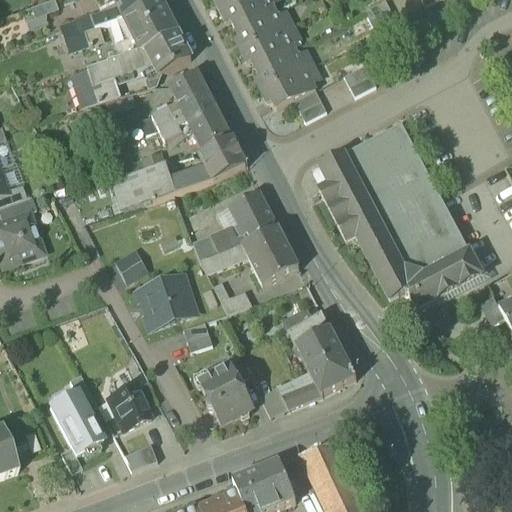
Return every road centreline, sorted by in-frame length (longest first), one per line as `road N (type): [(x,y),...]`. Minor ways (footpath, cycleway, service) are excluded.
road 1 (residential): [(213,468),(154,360),(137,348),(99,283),(0,301)]
road 2 (tertiary): [(264,168),(318,272),(411,400)]
road 3 (tertiary): [(213,468),(411,400)]
road 4 (unknown): [(392,107),(486,288)]
road 5 (tertiary): [(178,0),(264,168)]
road 6 (residential): [(392,107),(444,81),(488,33),(511,21)]
road 7 (residential): [(264,168),(392,107)]
road 8 (residential): [(467,0),(412,33),(392,107)]
